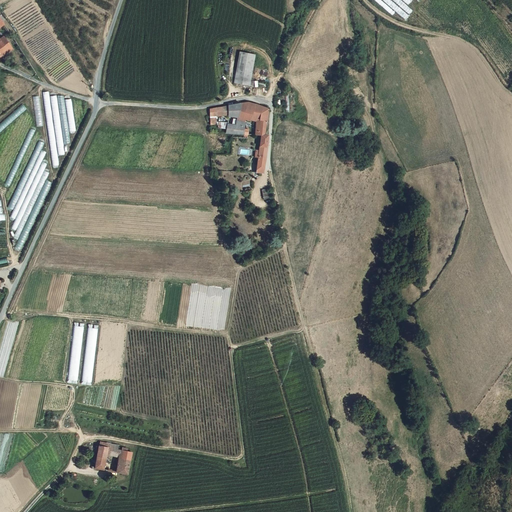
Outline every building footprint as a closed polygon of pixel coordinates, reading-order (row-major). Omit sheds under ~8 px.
[(375,0),(392,15),(395,12),(381,0),(375,0)] [(391,0),(383,0),(405,19),(409,15),(391,0)] [(400,0),(393,0),(410,14),(413,11),(400,0)] [(0,53),(6,49),(10,46),(4,36),(0,38),(0,53)] [(240,50),(236,71),(251,74),(255,54),(240,50)] [(236,71),(234,82),(249,85),(251,74),(236,71)] [(267,83),(251,80),(249,90),(265,93),(267,83)] [(48,91),(43,92),(53,166),(59,165),(48,91)] [(33,96),(37,127),(43,126),(39,95),(33,96)] [(65,154),(56,95),(51,96),(59,155),(65,154)] [(58,96),(65,144),(70,143),(69,132),(64,100),(64,95),(58,96)] [(71,99),(64,100),(69,132),(76,131),(71,99)] [(250,119),(255,104),(247,101),(241,102),(235,103),(227,105),(226,113),(226,115),(233,116),(237,117),(240,117),(244,119),(246,120),(249,120),(250,119)] [(0,123),(0,132),(27,109),(23,104),(0,123)] [(255,120),(256,120),(259,120),(261,116),(261,114),(262,109),(263,106),(255,104),(250,119),(255,120)] [(217,107),(208,108),(208,116),(215,115),(223,114),(226,113),(227,105),(225,105),(217,107)] [(253,134),(259,134),(263,134),(269,108),(263,106),(262,109),(261,114),(261,116),(259,120),(256,120),(253,134)] [(225,133),(232,134),(242,134),(245,134),(247,128),(246,128),(246,127),(243,126),(244,122),(236,118),(234,124),(225,123),(225,128),(225,133)] [(31,129),(5,184),(9,185),(35,131),(31,129)] [(263,134),(259,134),(256,169),(263,170),(264,165),(265,149),(267,135),(263,134)] [(40,141),(8,207),(13,209),(41,149),(44,143),(40,141)] [(15,220),(43,161),(47,151),(41,149),(13,209),(9,217),(15,220)] [(15,220),(11,229),(16,231),(45,171),(48,164),(43,161),(15,220)] [(18,240),(50,173),(45,171),(16,231),(13,237),(18,240)] [(51,182),(46,180),(18,240),(14,247),(20,250),(51,182)] [(78,381),(85,327),(75,326),(68,380),(78,381)] [(91,382),(98,329),(88,327),(82,381),(91,382)] [(106,453),(107,447),(99,445),(97,454),(94,467),(103,469),(106,453)] [(132,452),(118,449),(107,447),(106,453),(119,456),(121,456),(131,457),(132,452)] [(127,473),(131,457),(121,456),(120,462),(118,461),(116,471),(127,473)]
